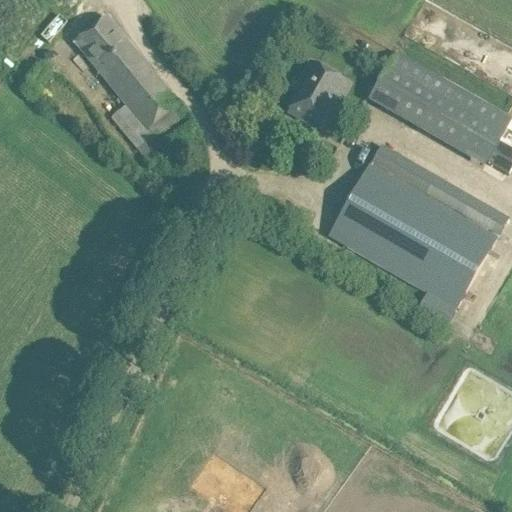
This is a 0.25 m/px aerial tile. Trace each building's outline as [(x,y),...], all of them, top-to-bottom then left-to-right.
[(107,19),(91,32),(76,44),(127,106),(112,119),(138,150),(151,165),(166,153),(163,149),(192,124),(107,19)] [(511,120),(396,55),(372,98),(487,164),(489,161),(501,140),(511,121),(511,120)] [(291,114),(314,128),(318,121),(324,125),(347,84),(312,64),(302,82),(313,88),(306,99),(301,97),(291,114)] [(511,145),(501,140),(489,161),(510,173),(511,169),(511,145)] [(381,148),(330,238),(427,294),(417,317),(445,331),(510,220),(381,148)]
